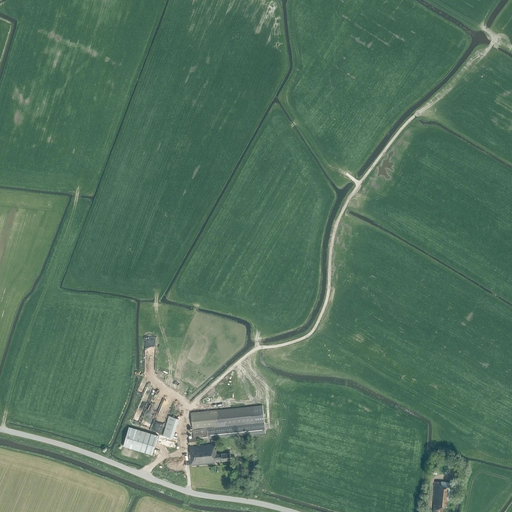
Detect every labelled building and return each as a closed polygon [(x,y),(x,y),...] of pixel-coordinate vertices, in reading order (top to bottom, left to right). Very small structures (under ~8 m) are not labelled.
[(146,386),(136,414),(144,417),(148,408),(151,409),(152,407),(147,406),(148,403),(153,405),(155,401),(152,400),(156,389),(146,386)] [(191,413),(192,430),(193,430),(194,438),(189,439),(189,440),(189,444),(190,444),(190,445),(198,444),(198,443),(198,439),(198,438),(207,437),(207,438),(266,432),(263,406),(254,406),(191,413)] [(152,429),(161,431),(166,416),(157,413),(152,429)] [(174,438),(179,416),(169,414),(164,435),(174,438)] [(152,455),(158,436),(129,427),(123,446),(152,455)] [(176,440),(159,435),(156,443),(174,448),(176,440)] [(216,454),(216,451),(216,444),(190,447),(190,452),(189,452),(190,466),(215,463),(215,461),(222,461),(231,460),(230,453),(216,454)] [(451,506),(453,483),(435,482),(433,504),(434,504),(433,511),(445,511),(449,511),(450,506),(451,506)]
